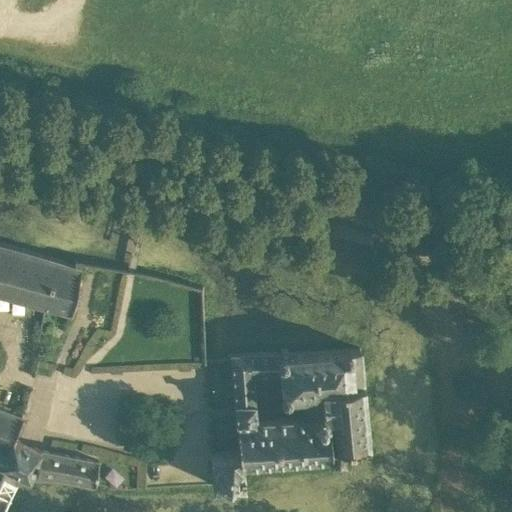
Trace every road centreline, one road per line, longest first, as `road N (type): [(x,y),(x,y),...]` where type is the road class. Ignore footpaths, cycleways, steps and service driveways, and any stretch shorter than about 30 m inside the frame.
road 1 (track): [(511,258),(435,256),(147,181)]
road 2 (track): [(147,181),(0,142)]
